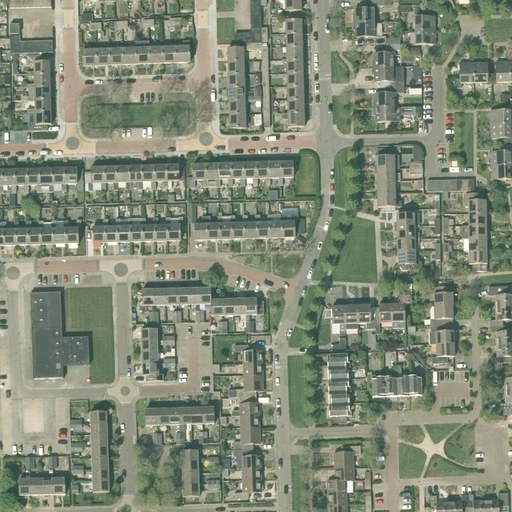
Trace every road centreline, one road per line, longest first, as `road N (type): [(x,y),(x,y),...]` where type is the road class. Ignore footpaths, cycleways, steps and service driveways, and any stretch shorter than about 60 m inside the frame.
road 1 (residential): [(125,391),(16,394),(12,267)]
road 2 (residential): [(394,429),(392,483),(475,481),(491,467),(490,438),(478,419)]
road 3 (unclassified): [(120,264),(213,262),(300,291)]
road 4 (residential): [(326,141),(438,140),(437,69)]
road 5 (unclassified): [(300,291),(327,205),(326,141)]
road 6 (unclassified): [(282,433),(280,352),(300,291)]
road 7 (unclassified): [(326,141),(322,0)]
road 8 (residential): [(69,86),(204,82)]
road 9 (residential): [(71,148),(205,145)]
road 10 (residential): [(478,419),(473,289)]
road 11 (residential): [(125,391),(120,264)]
road 12 (residential): [(205,145),(326,141)]
road 13 (residential): [(128,511),(125,391)]
